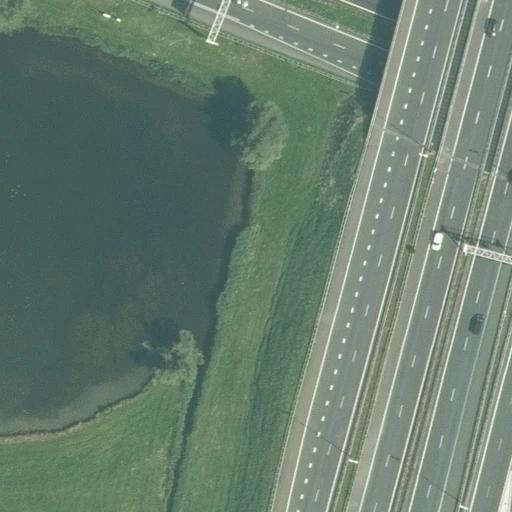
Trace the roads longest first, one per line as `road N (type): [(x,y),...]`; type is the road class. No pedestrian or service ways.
road 1 (motorway): [(446,0),(311,511)]
road 2 (motorway): [(509,0),(376,511)]
road 3 (motorway): [(425,511),(511,176)]
road 4 (motorway): [(223,0),(511,116)]
road 5 (motorway): [(397,0),(511,46)]
